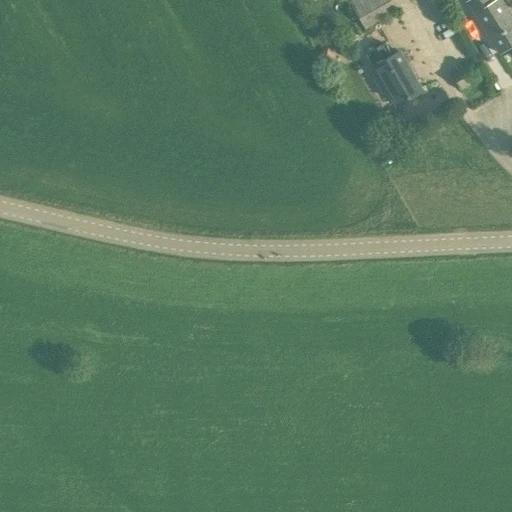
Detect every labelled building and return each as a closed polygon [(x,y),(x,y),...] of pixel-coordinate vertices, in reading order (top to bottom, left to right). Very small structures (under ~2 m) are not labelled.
[(349,0),(365,29),(397,11),(390,0),(349,0)] [(499,52),(511,43),(511,15),(502,0),(494,0),(475,12),(499,52)] [(394,55),(385,43),(367,53),(396,104),(422,90),(400,52),(394,55)] [(338,61),(330,47),(320,53),(328,67),(338,61)] [(462,90),(481,79),(471,63),(452,74),(462,90)] [(397,108),(407,122),(433,105),(423,91),(397,108)]
